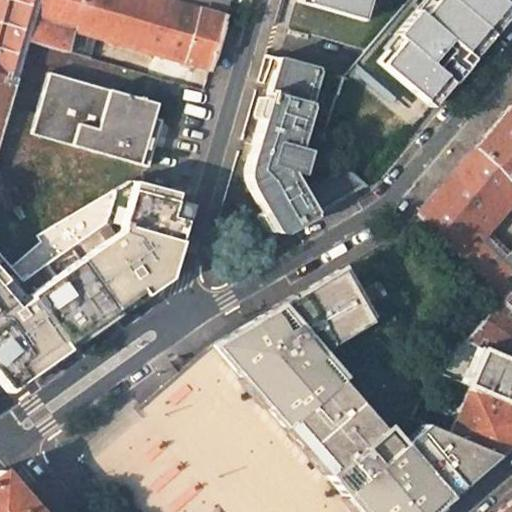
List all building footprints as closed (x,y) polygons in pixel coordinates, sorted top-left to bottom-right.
[(0,0),(0,128),(26,37),(35,0),(0,0)] [(225,18),(160,0),(35,0),(26,37),(83,54),(88,36),(209,70),(225,18)] [(160,0),(225,18),(229,0),(160,0)] [(293,0),(292,5),(360,26),(364,11),(360,10),(363,0),(293,0)] [(415,0),(376,50),(435,100),(511,9),(511,0),(432,0),(426,7),(418,0),(415,0)] [(400,82),(364,53),(355,63),(391,95),(400,82)] [(294,171),(300,153),(290,150),(313,69),(276,58),(245,163),(244,171),(245,183),(248,191),(262,212),(256,216),(265,230),(271,226),(280,234),(362,186),(339,166),(296,192),(283,172),(284,169),(294,171)] [(150,114),(154,100),(48,68),(29,128),(145,164),(160,116),(150,114)] [(511,105),(510,103),(478,141),(474,146),(511,179),(511,105)] [(504,195),(511,203),(511,179),(474,146),(437,189),(417,213),(500,298),(511,285),(511,254),(503,264),(500,261),(501,257),(476,230),(504,195)] [(0,386),(5,392),(43,365),(38,358),(58,343),(137,285),(156,271),(158,266),(166,269),(187,195),(129,177),(112,187),(103,219),(15,280),(0,260),(0,386)] [(319,355),(331,344),(352,331),(346,321),(363,311),(338,269),(215,341),(205,348),(241,389),(245,385),(251,392),(257,399),(253,403),(326,484),(334,477),(339,483),(345,490),(340,495),(354,511),(430,511),(495,456),(446,435),(423,425),(421,426),(428,434),(399,460),(392,452),(372,429),(378,424),(339,380),(333,384),(313,360),(319,355)] [(511,285),(500,298),(459,341),(511,362),(511,285)] [(363,311),(346,321),(352,331),(369,321),(363,311)] [(511,362),(459,341),(431,371),(466,385),(511,403),(511,362)] [(339,380),(319,355),(313,360),(333,384),(339,380)] [(511,403),(466,385),(446,435),(495,456),(511,441),(511,403)] [(421,426),(392,452),(399,460),(428,434),(421,426)] [(0,511),(30,511),(0,476),(0,511)] [(511,511),(511,499),(497,511),(511,511)]
